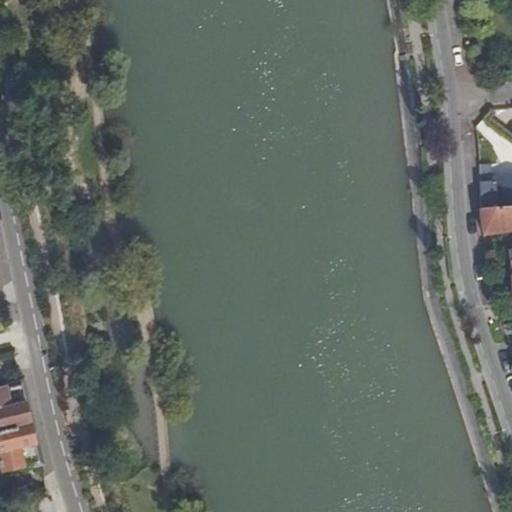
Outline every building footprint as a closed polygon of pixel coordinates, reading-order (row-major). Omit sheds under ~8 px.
[(511,206),(511,175),(496,176),(498,207),(511,206)] [(481,203),(481,208),(498,207),(496,180),(479,182),(481,203)] [(511,206),(498,207),(481,208),(484,233),(509,231),(508,227),(511,226),(511,206)] [(22,382),(6,387),(10,406),(26,402),(22,382)] [(0,428),(31,422),(26,402),(10,406),(6,387),(0,387),(0,428)] [(0,468),(1,471),(40,462),(31,422),(0,428),(0,468)]
